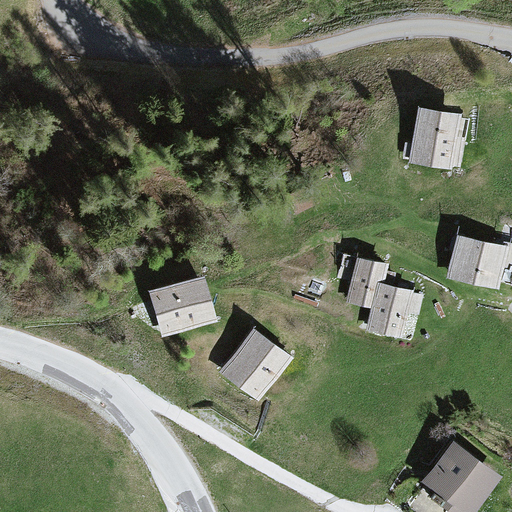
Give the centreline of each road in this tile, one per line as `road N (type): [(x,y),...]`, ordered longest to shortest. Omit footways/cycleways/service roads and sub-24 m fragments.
road 1 (residential): [(62,0),(117,37),(222,57),(296,54),(406,28),(511,36)]
road 2 (unclassified): [(189,511),(159,448),(108,390),(65,364),(0,344)]
